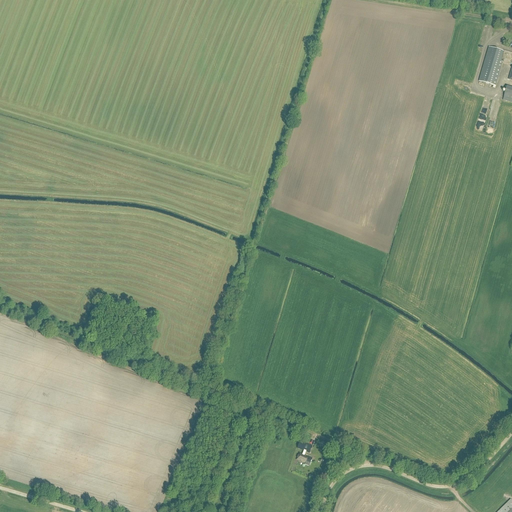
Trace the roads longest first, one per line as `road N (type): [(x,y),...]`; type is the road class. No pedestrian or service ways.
road 1 (track): [(0,306),(205,393),(326,0)]
road 2 (unclassified): [(320,511),(333,483),(355,467),(453,485),(470,478),(511,432)]
road 3 (track): [(366,465),(335,443),(205,393)]
road 4 (track): [(369,0),(505,20)]
